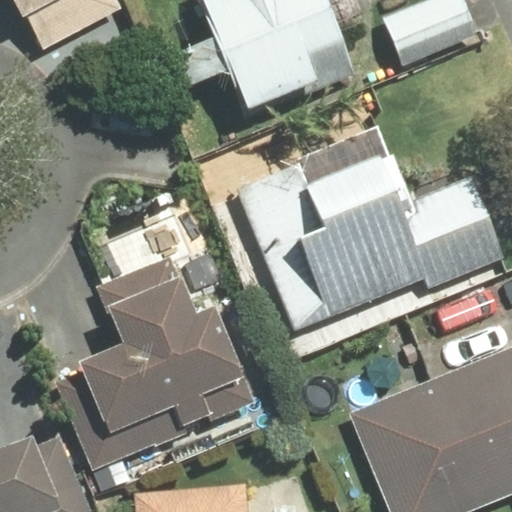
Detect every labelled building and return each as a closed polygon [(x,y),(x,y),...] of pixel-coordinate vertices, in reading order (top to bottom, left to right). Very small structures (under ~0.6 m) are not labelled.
[(0,0),(0,21),(3,27),(12,23),(35,56),(114,13),(107,0),(0,0)] [(176,0),(188,27),(182,29),(190,47),(157,61),(171,94),(204,80),(210,95),(215,93),(229,127),(346,80),(325,51),(311,17),(304,0),(176,0)] [(449,0),(447,0),(374,29),(391,74),(467,44),(449,0)] [(297,165),(228,191),(283,336),(413,287),(415,295),(504,261),(472,178),(405,204),(386,153),(304,184),(297,165)] [(88,313),(103,351),(58,368),(62,380),(47,386),(80,473),(246,410),(209,315),(197,320),(194,312),(181,317),(160,262),(88,289),(96,310),(88,313)] [(511,347),(338,419),(376,511),(475,511),(511,497),(511,347)] [(0,511),(79,511),(50,442),(17,456),(12,445),(0,449),(0,511)] [(238,511),(236,489),(127,498),(127,511),(238,511)]
